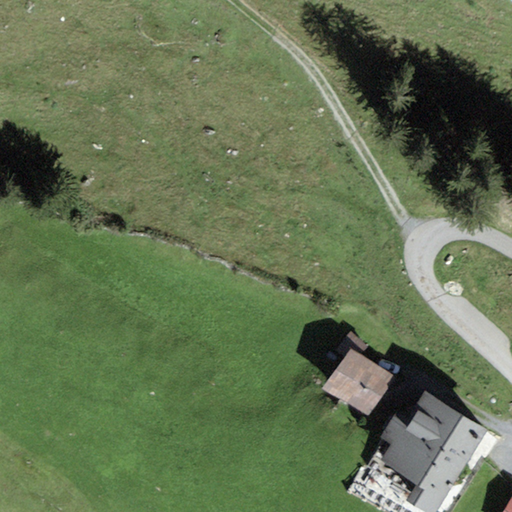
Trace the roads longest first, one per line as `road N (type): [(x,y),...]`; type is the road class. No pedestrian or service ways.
road 1 (track): [(427,237),(331,76),(234,0)]
road 2 (track): [(511,367),(426,278),(427,237)]
